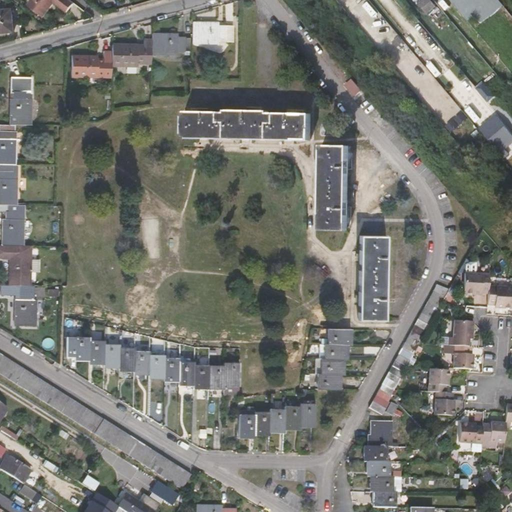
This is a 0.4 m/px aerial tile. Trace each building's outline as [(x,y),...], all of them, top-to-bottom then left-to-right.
[(70,0),(31,0),(28,5),(43,17),(48,10),(54,2),(67,12),(74,3),(70,0)] [(440,0),(431,0),(430,2),(438,12),(445,6),(440,0)] [(0,10),(0,33),(14,32),(12,10),(0,10)] [(218,27),(218,23),(192,22),(191,43),(217,44),(217,38),(223,38),(224,27),(218,27)] [(190,51),(190,38),(177,38),(177,34),(151,34),(151,54),(177,54),(177,51),(190,51)] [(150,64),(151,39),(143,39),(143,48),(137,48),(137,45),(112,45),(112,66),(137,66),(137,60),(142,60),(142,64),(150,64)] [(110,77),(111,52),(103,52),(102,59),(96,59),(96,56),(71,56),(71,76),(110,77)] [(9,125),(14,125),(31,125),(31,77),(10,77),(9,125)] [(352,81),(345,85),(353,97),(360,93),(352,81)] [(310,141),(310,114),(268,113),(268,111),(225,110),(225,112),(187,112),(183,112),(183,139),(196,139),(237,139),(272,140),(310,141)] [(479,128),(498,154),(511,143),(511,135),(497,115),(479,128)] [(14,165),(14,125),(9,125),(0,124),(0,211),(8,212),(8,204),(16,204),(16,165),(14,165)] [(332,135),(332,126),(321,126),(321,135),(332,135)] [(346,231),(348,146),(335,146),(321,146),(320,204),(319,230),(346,231)] [(18,219),(18,213),(5,213),(5,219),(2,219),(2,254),(12,254),(12,259),(9,259),(9,285),(29,285),(30,245),(23,245),(23,220),(18,219)] [(384,321),(386,236),(358,236),(357,320),(384,321)] [(474,293),(488,294),(488,287),(489,275),(464,274),(463,294),(474,295),(474,293)] [(444,296),(447,291),(436,285),(396,359),(368,409),(381,415),(388,404),(387,402),(389,397),(393,390),(405,368),(418,343),(433,316),(444,296)] [(34,300),(34,287),(19,287),(19,299),(15,299),(15,325),(34,326),(35,300),(34,300)] [(488,294),(487,306),(500,306),(500,308),(511,309),(511,288),(488,287),(488,294)] [(473,333),(473,323),(463,322),(454,321),(453,339),(448,338),(447,345),(469,347),(469,339),(471,339),(471,332),(473,333)] [(350,339),(350,330),(328,329),(327,345),(324,345),(324,359),(320,359),(320,373),(317,373),(316,390),(337,390),(337,388),(339,386),(339,374),(339,373),(343,370),(343,360),(343,357),(346,355),(346,345),(346,341),(350,339)] [(89,338),(66,338),(65,357),(76,357),(78,360),(90,360),(94,364),(105,364),(108,367),(118,367),(121,367),(123,371),(135,371),(139,374),(148,374),(151,374),(153,378),(163,378),(165,378),(168,381),(178,381),(180,381),(182,384),(192,385),(195,385),(197,388),(207,389),(217,389),(221,386),(223,385),(233,386),(235,384),(238,384),(239,365),(237,364),(224,363),(223,367),(208,367),(193,366),(193,363),(179,362),(179,360),(163,359),(163,356),(149,355),(149,352),(134,352),(134,349),(119,348),(119,345),(103,345),(103,342),(89,342),(89,338)] [(452,368),(458,369),(467,369),(473,369),(473,361),(471,361),(472,347),(469,347),(447,345),(444,345),(444,354),(453,354),(452,368)] [(8,359),(0,354),(0,374),(24,390),(77,424),(153,472),(181,490),(190,475),(123,433),(67,397),(8,359)] [(429,370),(428,392),(436,393),(444,393),(445,380),(447,380),(448,371),(429,370)] [(444,393),(436,393),(435,415),(453,416),(454,408),(451,407),(452,394),(444,393)] [(396,407),(390,403),(386,409),(393,413),(396,407)] [(254,415),(239,415),(238,437),(248,438),(250,435),(264,435),(266,432),(279,432),(281,429),(294,429),(296,426),(309,426),(311,424),(313,424),(314,404),(299,404),(299,407),(284,406),(284,410),(269,409),(269,412),(254,412),(254,415)] [(388,478),(388,471),(388,462),(385,462),(385,447),(390,447),(391,422),(370,422),(370,436),(367,436),(367,447),(363,447),(363,457),(366,459),(366,472),(369,474),(369,488),(373,491),(372,503),(375,505),(375,507),(394,508),(394,493),(399,493),(400,478),(394,478),(388,478)] [(481,441),(504,441),(505,423),(496,422),(496,425),(482,424),(482,426),(481,441)] [(458,442),(481,443),(481,441),(482,426),(468,426),(468,423),(460,423),(458,442)] [(437,437),(433,442),(438,448),(443,444),(437,437)] [(31,470),(12,458),(4,471),(22,483),(31,470)] [(56,472),(58,469),(45,461),(42,466),(52,473),(53,471),(56,472)] [(71,478),(78,482),(83,473),(77,469),(71,478)] [(82,485),(100,497),(104,490),(97,485),(98,483),(88,476),(82,485)] [(172,506),(179,495),(158,482),(151,493),(163,501),(172,506)] [(33,502),(38,495),(28,488),(23,496),(33,502)] [(163,501),(151,493),(147,498),(160,506),(163,501)] [(126,494),(117,508),(124,511),(155,511),(160,506),(147,498),(143,495),(138,502),(126,494)] [(486,503),(480,497),(476,501),(482,508),(486,503)] [(64,498),(58,508),(64,511),(65,511),(71,503),(64,498)]
